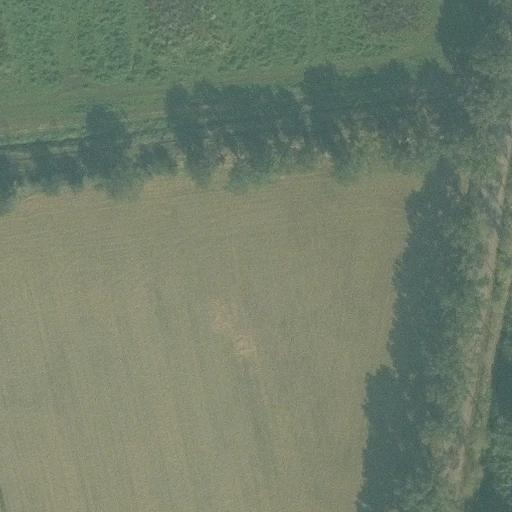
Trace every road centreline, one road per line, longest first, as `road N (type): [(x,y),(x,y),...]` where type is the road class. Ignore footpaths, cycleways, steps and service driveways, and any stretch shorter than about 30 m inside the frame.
road 1 (track): [(501,122),(0,173)]
road 2 (unclassified): [(439,511),(511,53)]
